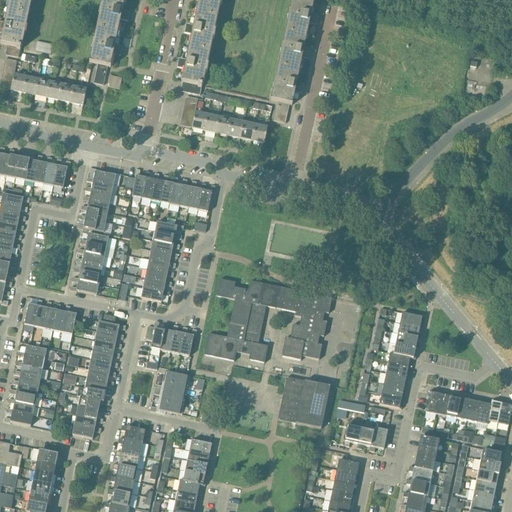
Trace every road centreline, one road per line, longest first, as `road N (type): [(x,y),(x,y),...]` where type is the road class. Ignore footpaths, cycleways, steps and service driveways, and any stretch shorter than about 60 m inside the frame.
road 1 (residential): [(361,511),(369,477),(396,476),(420,369),(476,379),(494,362)]
road 2 (residential): [(494,362),(371,214)]
road 3 (residential): [(18,288),(35,210),(71,218),(85,146)]
road 4 (unclassified): [(371,214),(456,130),(511,95)]
road 5 (residential): [(293,190),(328,13)]
road 6 (residential): [(144,150),(175,0)]
road 7 (residential): [(184,309),(223,175)]
road 8 (residential): [(137,313),(18,288)]
